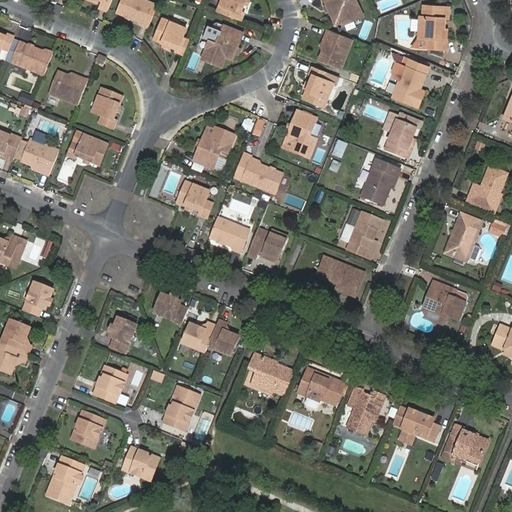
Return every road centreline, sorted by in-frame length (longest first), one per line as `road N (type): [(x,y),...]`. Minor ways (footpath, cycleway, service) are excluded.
road 1 (residential): [(487,40),(367,341)]
road 2 (residential): [(0,507),(112,231)]
road 3 (residential): [(367,341),(112,231)]
road 4 (residential): [(163,116),(260,81),(278,63),(291,27),(284,0)]
road 5 (residential): [(6,0),(124,54),(148,85)]
road 6 (residential): [(511,398),(367,341)]
road 7 (residential): [(112,231),(163,116)]
road 8 (residential): [(112,231),(0,186)]
